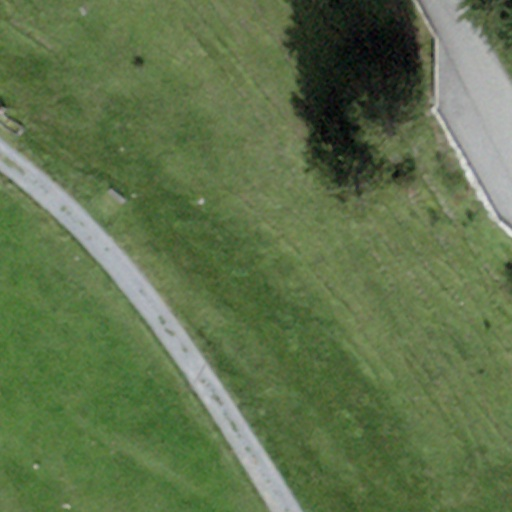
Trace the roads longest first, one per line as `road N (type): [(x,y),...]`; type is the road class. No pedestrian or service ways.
road 1 (track): [(280,511),(208,394),(92,238),(0,158)]
road 2 (unclassified): [(511,134),(435,0)]
